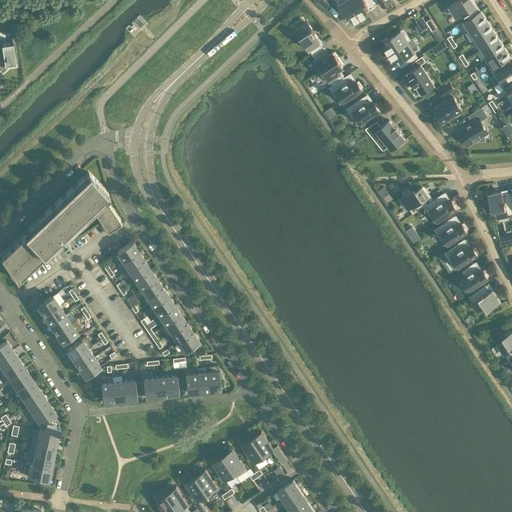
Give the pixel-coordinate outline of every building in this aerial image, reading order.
[(326,0),(317,0),(326,8),(330,4),(326,0)] [(354,22),(360,18),(350,0),(337,0),(336,1),(345,16),(344,17),(346,22),(350,19),(352,22),(353,21),(354,22)] [(350,0),(360,18),(367,14),(367,13),(368,12),(367,10),(375,5),(375,4),(374,5),(371,0),(350,0)] [(464,12),(468,18),(478,11),(471,0),(457,0),(449,5),(457,16),(464,12)] [(461,22),(467,32),(486,19),(480,9),(478,11),(468,18),(461,22)] [(431,17),(426,21),(432,30),(437,27),(431,17)] [(467,32),(473,41),(492,28),(486,19),(467,32)] [(307,45),(312,53),(323,46),(314,33),(315,32),(307,21),(298,27),(302,34),(300,35),(301,37),(298,39),(304,47),(307,45)] [(9,22),(3,23),(5,32),(11,31),(10,30),(16,29),(14,22),(9,23),(9,22)] [(383,46),(387,53),(400,45),(401,45),(404,43),(408,40),(410,39),(403,28),(388,37),(388,36),(383,39),(386,43),(383,44),(384,46),(383,46)] [(479,50),(482,49),(482,48),(498,37),(492,28),(473,41),(479,50)] [(504,46),(498,37),(482,48),(482,49),(487,57),(504,46)] [(12,40),(1,42),(0,41),(0,66),(1,68),(9,61),(11,64),(16,64),(12,40)] [(404,43),(401,45),(400,45),(387,53),(392,59),(393,59),(394,60),(396,59),(401,67),(418,56),(408,40),(404,43)] [(443,49),(448,46),(444,40),(439,43),(443,49)] [(318,72),(321,70),(339,57),(335,51),(333,52),(332,50),(328,54),(323,46),(312,53),(311,53),(315,58),(311,61),(318,72)] [(490,69),(507,58),(510,56),(504,46),(487,57),(484,59),(490,68),(490,69)] [(414,67),(407,71),(411,77),(415,83),(421,92),(434,83),(421,64),(425,61),(422,55),(411,62),(414,67)] [(343,64),(339,57),(321,70),(318,72),(328,87),(329,87),(332,84),(343,77),(338,69),(343,66),(342,64),(343,64)] [(490,69),(499,83),(511,74),(511,62),(511,63),(507,58),(490,69)] [(332,84),(329,87),(340,103),(351,95),(352,96),(358,92),(357,91),(362,88),(361,87),(362,86),(358,80),(357,81),(357,80),(355,81),(349,73),(343,77),(332,84)] [(508,97),(511,95),(511,93),(511,74),(499,83),(508,97)] [(446,99),(433,107),(442,121),(462,109),(453,94),(453,95),(450,91),(454,89),(450,82),(439,89),(443,96),(444,95),(446,99)] [(378,108),(380,107),(376,101),(375,102),(374,101),(372,102),(366,94),(346,108),(357,124),(358,123),(365,119),(369,116),(369,117),(375,113),(374,112),(379,109),(378,108)] [(330,118),(335,114),(330,107),(324,111),(330,118)] [(467,144),(473,140),(484,140),(484,134),(487,131),(480,120),(487,115),(481,107),(468,115),(472,121),(458,130),(461,134),(459,135),(463,141),(465,140),(467,144)] [(376,120),(365,127),(373,137),(378,133),(390,147),(396,143),(397,144),(404,138),(398,131),(399,130),(395,125),(394,126),(388,118),(380,125),(376,120)] [(501,126),(507,123),(504,118),(498,122),(501,126)] [(507,123),(501,126),(507,135),(511,131),(511,127),(508,122),(507,123)] [(88,172),(73,187),(54,204),(44,214),(44,215),(41,217),(0,255),(17,279),(28,268),(36,261),(37,260),(56,242),(61,247),(65,243),(66,244),(70,241),(64,234),(108,192),(88,172)] [(387,191),(384,185),(378,189),(382,194),(387,191)] [(413,212),(423,205),(431,200),(421,185),(416,189),(414,187),(410,190),(408,187),(401,191),(403,194),(401,196),(413,212)] [(443,192),(431,200),(423,205),(434,222),(446,214),(447,215),(452,211),(452,210),(457,207),(456,206),(457,205),(453,199),(452,200),(451,199),(449,200),(443,192)] [(511,212),(511,206),(509,194),(509,192),(497,194),(497,192),(489,193),(490,196),(488,197),(490,207),(492,206),(492,208),(495,208),(497,216),(511,212)] [(94,208),(106,226),(107,227),(120,218),(105,197),(94,208)] [(462,233),(467,230),(466,229),(467,228),(463,222),(462,223),(461,222),(459,223),(454,215),(434,228),(445,245),(456,237),(457,238),(463,234),(462,233)] [(417,232),(411,236),(414,241),(420,236),(417,232)] [(500,245),(509,243),(507,236),(498,238),(500,245)] [(470,246),(464,238),(444,252),(455,268),(467,260),(467,261),(473,258),(472,256),(477,253),(477,252),(478,251),(474,245),(473,246),(472,245),(470,246)] [(132,241),(117,251),(123,260),(138,250),(132,241)] [(123,260),(117,264),(123,273),(129,269),(144,259),(138,250),(123,260)] [(144,259),(129,269),(135,278),(150,268),(144,259)] [(483,280),(488,276),(487,275),(488,274),(484,268),(483,269),(482,268),(480,269),(475,261),(461,270),(465,275),(461,278),(469,289),(477,284),(478,285),(484,281),(483,280)] [(156,277),(150,268),(135,278),(141,287),(156,277)] [(141,287),(147,296),(162,286),(156,277),(141,287)] [(468,296),(478,310),(485,305),(486,307),(488,306),(489,307),(497,302),(496,301),(499,299),(494,292),(492,293),(486,284),(468,296)] [(162,286),(147,296),(153,305),(168,295),(162,286)] [(52,294),(37,305),(44,314),(59,304),(58,303),(63,300),(57,292),(53,295),(52,294)] [(174,304),(168,295),(153,305),(150,308),(156,316),(159,314),(174,304)] [(44,314),(50,323),(65,313),(59,304),(44,314)] [(174,304),(159,314),(165,323),(180,313),(174,304)] [(65,313),(50,323),(56,332),(71,322),(76,318),(70,310),(65,313)] [(165,323),(172,332),(187,322),(180,313),(165,323)] [(71,322),(56,332),(62,341),(77,331),(82,328),(76,318),(71,322)] [(187,322),(172,332),(178,341),(193,331),(187,322)] [(511,328),(504,334),(505,335),(503,336),(504,338),(498,343),(507,357),(507,356),(511,352),(511,328)] [(199,340),(193,331),(178,341),(184,350),(199,340)] [(88,347),(92,345),(85,335),(66,348),(73,357),(88,347)] [(6,340),(0,343),(0,357),(13,349),(6,340)] [(73,357),(79,366),(94,356),(88,347),(73,357)] [(13,349),(0,357),(0,370),(4,368),(19,358),(13,349)] [(94,356),(79,366),(85,375),(100,365),(99,363),(94,356)] [(4,368),(10,377),(25,367),(19,358),(4,368)] [(220,387),(219,378),(221,378),(221,372),(218,372),(217,365),(206,366),(206,369),(208,389),(220,387)] [(10,377),(7,379),(12,388),(16,386),(31,376),(25,367),(10,377)] [(187,391),(198,390),(196,370),(195,367),(184,368),(187,391)] [(196,370),(198,390),(208,389),(206,369),(196,370)] [(144,395),(156,394),(154,375),(153,371),(142,373),(144,395)] [(164,374),(166,393),(178,392),(176,373),(164,374)] [(154,375),(156,394),(166,393),(164,374),(154,375)] [(121,375),(111,376),(114,399),(124,398),(122,378),(122,379),(121,375)] [(16,386),(22,395),(37,385),(31,376),(16,386)] [(103,400),(114,399),(111,376),(100,377),(103,400)] [(122,378),(124,398),(136,396),(134,377),(122,378)] [(22,395),(20,396),(26,405),(43,394),(37,385),(22,395)] [(32,414),(34,413),(49,403),(43,394),(26,405),(32,414)] [(55,412),(49,403),(34,413),(40,422),(53,413),(55,412)] [(41,422),(39,429),(39,430),(57,434),(59,423),(58,423),(59,421),(53,413),(40,422),(41,422)] [(54,445),(57,434),(39,430),(39,429),(34,428),(32,440),(35,441),(54,445)] [(281,463),(287,459),(277,445),(273,447),(261,430),(252,437),(265,457),(273,451),(281,463)] [(255,463),(265,457),(252,437),(242,444),(255,463)] [(52,456),(54,445),(35,441),(32,440),(29,451),(32,452),(32,451),(52,456)] [(232,448),(222,454),(236,474),(235,474),(237,476),(247,469),(232,448)] [(32,452),(29,462),(29,463),(49,467),(52,456),(32,451),(32,452)] [(236,474),(222,454),(213,461),(226,481),(235,474),(236,474)] [(47,478),(49,467),(29,463),(29,462),(25,461),(23,473),(27,474),(27,476),(36,477),(36,476),(47,478)] [(205,468),(196,475),(209,495),(219,488),(205,468)] [(196,475),(186,482),(199,501),(209,495),(196,475)] [(299,488),(293,478),(276,490),(282,499),(299,488)] [(176,486),(166,493),(179,511),(189,505),(176,486)] [(288,508),(306,497),(299,488),(282,499),(288,508)] [(179,511),(166,493),(156,499),(165,511),(179,511)] [(288,508),(290,511),(302,511),(312,506),(306,497),(288,508)]
